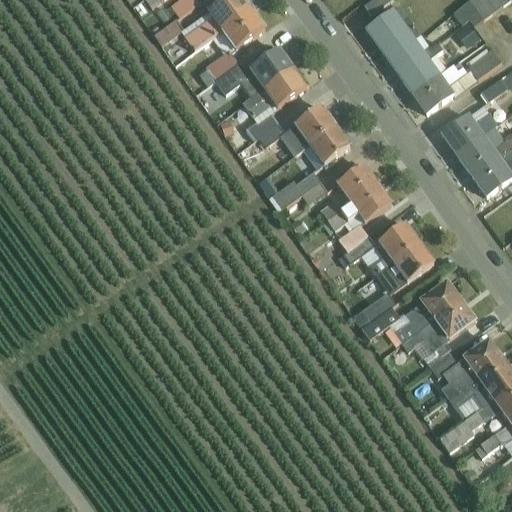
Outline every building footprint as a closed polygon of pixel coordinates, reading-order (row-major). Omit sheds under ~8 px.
[(147,0),(145,2),(152,12),(169,0),(147,0)] [(213,42),(254,13),(244,0),(229,0),(184,33),(176,22),(154,38),(163,50),(182,36),(186,40),(185,41),(195,56),(213,42)] [(194,0),(184,0),(171,10),(179,21),(199,6),(194,0)] [(392,0),(378,0),(365,10),(372,19),(394,2),(392,0)] [(511,0),(474,0),(470,4),(484,23),(511,2),(511,0)] [(484,23),(470,4),(454,16),(463,28),(469,24),(475,30),(484,23)] [(379,54),(414,29),(400,10),(365,33),(379,54)] [(254,13),(213,42),(225,58),(207,70),(210,74),(207,74),(200,79),(208,90),(215,84),(239,67),(232,58),(267,33),(254,13)] [(469,26),(456,36),(467,51),(480,42),(469,26)] [(414,29),(379,54),(396,77),(430,52),(414,29)] [(430,52),(396,77),(412,100),(448,74),(437,58),(443,54),(438,46),(430,52)] [(448,74),(412,100),(427,120),(502,67),(490,50),(467,66),(470,70),(469,71),(471,74),(467,77),(460,65),(448,74)] [(239,67),(215,84),(226,99),(242,88),(253,103),(295,72),(281,52),(247,77),(240,68),(239,67)] [(295,72),(253,103),(244,109),(252,121),(256,126),(246,133),(255,145),(279,128),(273,118),(310,92),(295,72)] [(511,74),(482,96),(489,106),(511,89),(511,74)] [(219,141),(235,131),(232,126),(242,120),(234,107),(208,122),(219,141)] [(279,128),(255,145),(261,155),(273,147),(277,153),(293,142),(303,155),(338,130),(323,109),(307,121),(305,118),(293,127),(295,130),(285,137),(279,128)] [(456,159),(497,129),(498,128),(484,109),(441,139),(456,159)] [(497,129),(456,159),(473,183),(511,155),(511,139),(511,138),(506,142),(497,129)] [(338,130),(303,155),(318,174),(324,170),(326,173),(338,164),(336,162),(352,150),(338,130)] [(511,155),(473,183),(487,202),(511,184),(511,155)] [(328,224),(379,188),(365,168),(337,189),(344,198),(321,215),(328,224)] [(302,199),(321,186),(314,176),(298,188),(295,184),(280,195),(269,180),(260,186),(270,200),(269,201),(279,215),(282,213),(302,199)] [(321,186),(302,199),(309,209),(328,196),(321,186)] [(348,256),(369,241),(361,230),(365,227),(366,228),(394,208),(379,188),(328,224),(323,228),(330,237),(334,234),(341,242),(339,244),(348,256)] [(369,241),(348,256),(339,262),(345,271),(362,260),(376,280),(422,247),(407,227),(391,238),(389,236),(378,244),(379,247),(375,250),(369,241)] [(422,247),(376,280),(388,296),(354,322),(362,332),(393,311),(397,308),(390,299),(436,267),(422,247)] [(393,311),(362,332),(370,344),(390,331),(403,349),(464,307),(448,284),(406,319),(404,318),(400,321),(393,311)] [(464,307),(403,349),(410,358),(419,351),(424,347),(431,357),(426,361),(423,363),(431,374),(454,358),(447,348),(478,326),(464,307)] [(478,384),(505,364),(490,343),(463,363),(471,375),(478,384)] [(424,347),(419,351),(426,361),(431,357),(424,347)] [(454,358),(431,374),(439,384),(461,367),(454,358)] [(477,418),(511,393),(511,373),(505,364),(478,384),(449,405),(456,414),(475,400),(480,408),(473,412),(477,418)] [(411,403),(429,390),(418,374),(399,387),(411,403)] [(511,393),(477,418),(464,426),(440,443),(450,458),(475,439),(473,436),(500,416),(510,430),(511,428),(511,393)] [(464,426),(477,418),(473,412),(480,408),(475,400),(456,414),(464,426)] [(511,428),(510,430),(476,453),(483,464),(503,449),(511,460),(511,428)]
